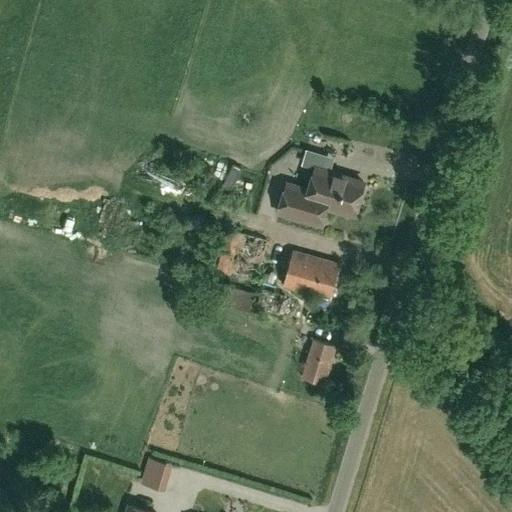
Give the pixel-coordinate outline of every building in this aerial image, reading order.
[(316,167),(312,180),(309,189),(287,182),(279,211),(321,224),(327,204),(355,212),(364,182),(316,167)] [(257,278),(268,238),(228,228),(217,268),(257,278)] [(284,284),(330,297),(340,262),(293,249),(284,284)] [(222,303),(249,310),(255,291),(228,284),(222,303)] [(286,313),(291,295),(268,288),(263,307),(286,313)] [(325,384),(336,345),(314,338),(302,376),(325,384)] [(153,458),(148,484),(174,489),(179,463),(153,458)] [(157,511),(130,503),(127,511),(157,511)]
